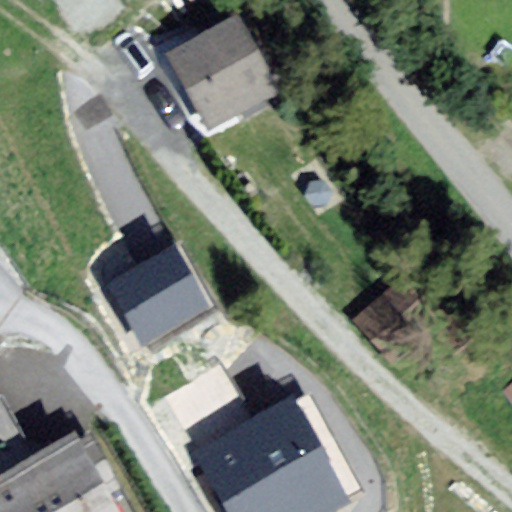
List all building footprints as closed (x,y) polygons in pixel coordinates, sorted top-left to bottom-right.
[(247,30),(172,66),(212,145),(291,109),(247,30)] [(185,244),(115,284),(150,347),(221,307),(185,244)] [(37,444),(86,419),(50,349),(1,374),(37,444)] [(511,398),(511,375),(501,384),(511,398)] [(289,406),(197,458),(227,511),(315,511),(341,498),(289,406)] [(116,511),(79,444),(0,485),(0,511),(116,511)]
